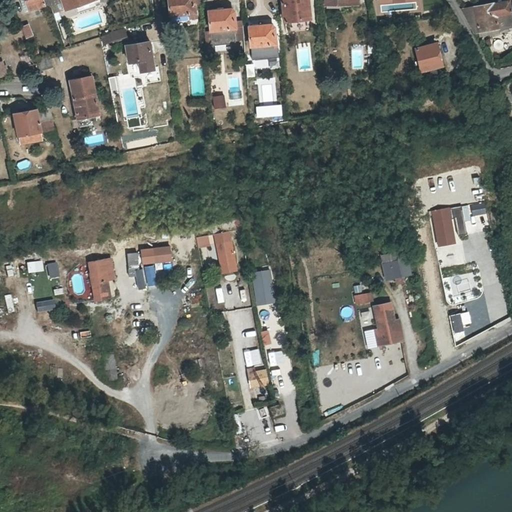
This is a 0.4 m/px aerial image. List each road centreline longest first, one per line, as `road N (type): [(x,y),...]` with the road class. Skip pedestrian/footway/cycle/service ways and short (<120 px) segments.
road 1 (residential): [(511,331),(288,443),(241,455),(152,445)]
road 2 (track): [(271,511),(511,377)]
